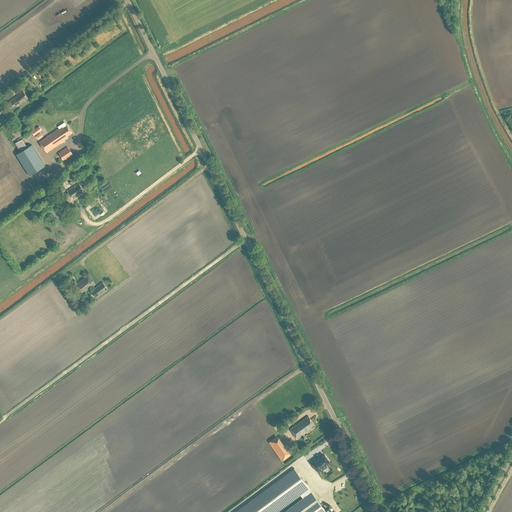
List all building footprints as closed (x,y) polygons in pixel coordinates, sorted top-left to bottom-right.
[(28,99),(23,92),(8,102),(13,110),(28,99)] [(67,136),(72,133),(67,125),(63,128),(63,127),(60,128),(40,142),(47,153),(68,138),(67,136)] [(35,135),(42,130),(39,126),(32,131),(35,135)] [(20,150),(27,146),(24,139),(16,143),(20,150)] [(45,165),(32,145),(16,154),(29,175),(45,165)] [(73,155),(68,147),(59,153),(64,160),(73,155)] [(70,180),(66,174),(58,178),(62,184),(70,180)] [(79,183),(67,191),(73,199),(83,192),(82,190),(83,190),(79,183)] [(46,209),(49,207),(44,197),(40,200),(46,209)] [(104,210),(98,203),(94,206),(90,209),(95,217),(104,210)] [(36,214),(42,211),(39,206),(33,210),(36,214)] [(54,207),(47,212),(54,222),(61,218),(54,207)] [(94,281),(89,274),(74,285),(80,293),(81,292),(83,294),(94,286),(91,283),(94,281)] [(108,289),(103,283),(91,291),(96,298),(108,289)] [(308,416),(290,429),(297,439),(309,431),(308,430),(311,428),(310,428),(315,425),(308,416)] [(278,436),(269,442),(282,461),(291,455),(278,436)] [(311,462),(319,472),(326,466),(325,464),(329,461),(324,455),(321,458),(319,456),(311,462)] [(309,488),(294,468),(234,511),(276,511),(300,495),(307,490),(309,488)] [(326,511),(309,488),(307,490),(300,495),(303,499),(285,511),(326,511)]
